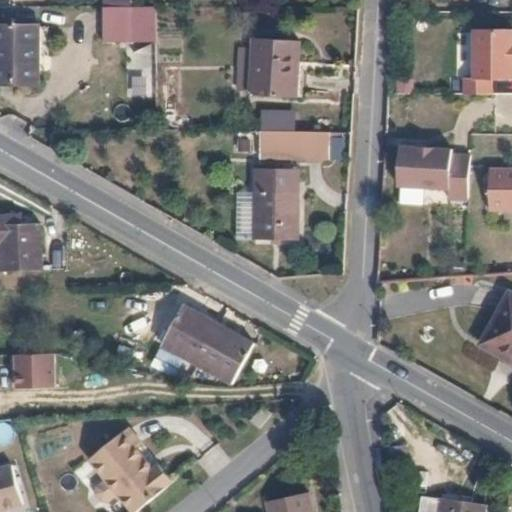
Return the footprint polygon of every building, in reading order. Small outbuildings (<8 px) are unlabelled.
[(156,7),(104,7),(103,42),(156,42),(156,7)] [(0,84),(40,84),(41,26),(0,24),(0,84)] [(467,78),(466,93),(493,93),(493,79),(511,78),(511,28),(477,29),(477,78),(467,78)] [(254,48),(252,92),(252,95),(301,98),(303,63),(298,63),(299,40),(255,39),(254,48)] [(165,40),(165,131),(190,131),(190,116),(177,115),(176,40),(165,40)] [(238,90),(252,92),(254,48),(241,47),(238,90)] [(222,90),(221,131),(237,131),(238,90),(222,90)] [(331,159),(331,132),(261,132),(261,158),(331,159)] [(450,201),(470,202),(472,156),(453,155),(453,149),(402,147),(400,188),(451,190),(450,201)] [(299,240),(299,192),(292,192),(292,169),(255,169),(255,207),(255,239),(299,240)] [(491,212),(511,211),(511,169),(492,169),(491,212)] [(240,239),(255,239),(255,207),(240,207),(240,239)] [(0,245),(1,246),(2,272),(42,269),(39,225),(23,225),(15,226),(14,215),(0,216),(0,245)] [(15,226),(23,225),(22,215),(14,215),(15,226)] [(511,294),(483,343),(505,356),(507,353),(511,355),(511,294)] [(163,346),(198,365),(216,331),(198,321),(201,315),(185,306),(163,346)] [(198,321),(216,331),(220,325),(201,315),(198,321)] [(220,325),(216,331),(235,341),(239,336),(220,325)] [(216,331),(198,365),(233,384),(254,344),(239,336),(235,341),(216,331)] [(56,353),(16,355),(17,388),(57,387),(56,353)] [(272,414),(263,407),(250,422),(259,430),(272,414)] [(146,445),(132,428),(91,459),(107,480),(97,487),(97,494),(103,502),(110,503),(120,496),(132,511),(139,511),(169,489),(168,488),(174,483),(161,466),(155,470),(139,450),(146,445)] [(403,444),(387,447),(391,477),(408,474),(403,444)] [(417,444),(416,468),(437,469),(438,445),(417,444)] [(12,466),(0,469),(0,511),(23,505),(12,466)] [(312,511),(308,493),(268,502),(270,511),(312,511)] [(436,511),(439,498),(421,496),(418,511),(436,511)] [(485,511),(486,505),(439,498),(436,511),(485,511)]
